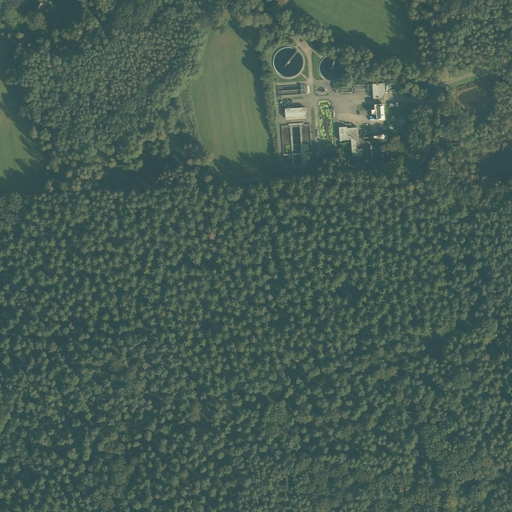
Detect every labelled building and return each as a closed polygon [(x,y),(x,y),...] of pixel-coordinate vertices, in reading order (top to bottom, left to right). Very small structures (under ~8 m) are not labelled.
[(33,13),(39,16),(44,5),(42,4),(37,2),(36,5),(35,4),(34,6),(35,6),(34,9),(35,9),(33,13)] [(70,12),(67,19),(74,21),(76,14),(70,12)] [(71,28),(74,21),(67,19),(65,25),(71,28)] [(373,93),(373,99),(384,98),(385,92),(385,85),(385,84),(372,84),(372,86),(373,93)] [(377,114),(376,114),(377,121),(385,121),(384,104),(374,105),(375,110),(375,106),(384,105),(385,120),(377,120),(377,114)] [(377,120),(385,120),(384,105),(375,106),(375,110),(371,110),(372,115),(376,114),(377,114),(377,120)] [(285,109),(285,119),(306,117),(305,108),(285,109)] [(351,140),(351,147),(357,147),(356,140),(359,140),(358,128),(347,128),(347,127),(339,128),(340,141),(351,140)] [(357,150),(357,147),(351,147),(352,157),(362,156),(362,149),(357,150)]
